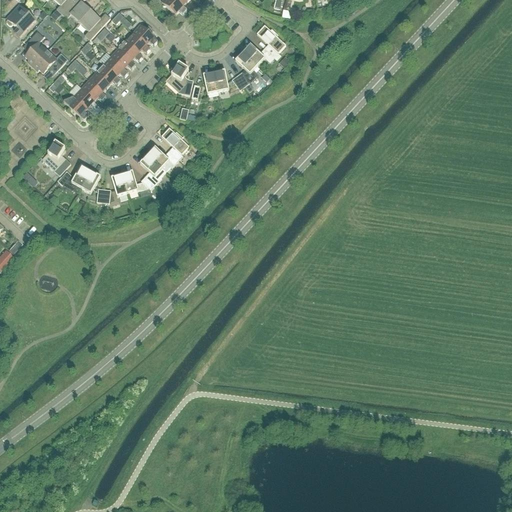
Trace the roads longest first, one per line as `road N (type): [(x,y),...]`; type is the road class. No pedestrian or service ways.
road 1 (secondary): [(0,448),(153,320),(455,0)]
road 2 (track): [(190,397),(349,186)]
road 3 (residential): [(85,143),(98,161),(128,157),(154,127),(124,101)]
road 4 (residential): [(177,44),(198,61),(224,54),(248,27),(218,0)]
